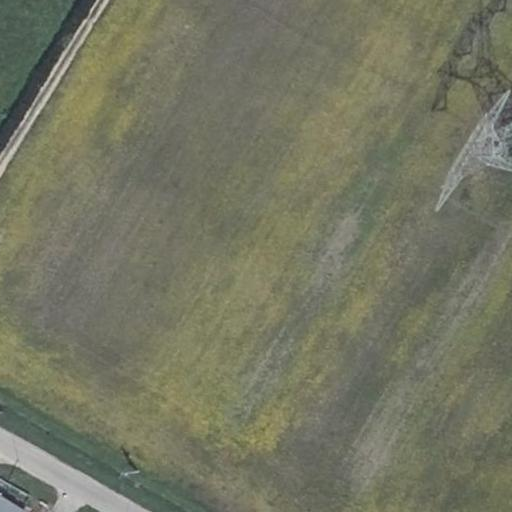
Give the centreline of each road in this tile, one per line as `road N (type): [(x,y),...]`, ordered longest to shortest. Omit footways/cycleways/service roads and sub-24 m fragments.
road 1 (unknown): [(100,0),(0,161)]
road 2 (residential): [(137,511),(0,436)]
